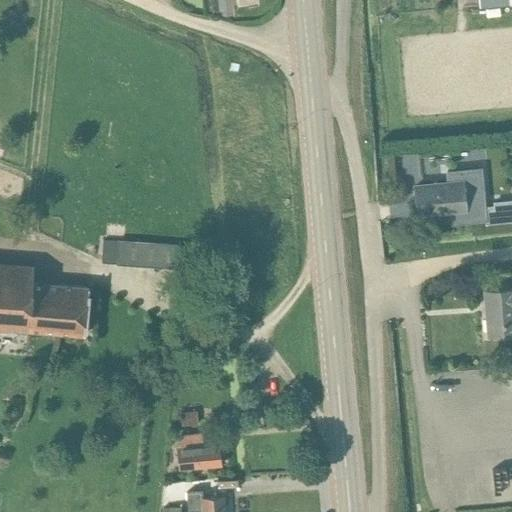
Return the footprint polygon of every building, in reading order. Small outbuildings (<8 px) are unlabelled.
[(448,184),(416,187),(419,213),(450,209),(451,222),(484,219),(485,223),(511,220),(511,199),(492,201),(492,205),(483,206),(480,180),(479,168),(447,172),(448,184)] [(102,240),(101,262),(115,263),(117,241),(102,240)] [(0,262),(0,327),(27,330),(82,334),(86,286),(31,282),(32,265),(0,262)] [(487,335),(511,332),(511,288),(484,291),(487,335)] [(181,367),(180,376),(189,377),(190,368),(181,367)] [(182,426),(198,424),(196,410),(180,413),(182,426)] [(202,443),(202,431),(180,434),(182,453),(183,466),(220,463),(218,442),(202,443)] [(224,511),(224,495),(202,496),(202,490),(186,491),(187,510),(181,510),(181,505),(162,506),(162,511),(224,511)]
